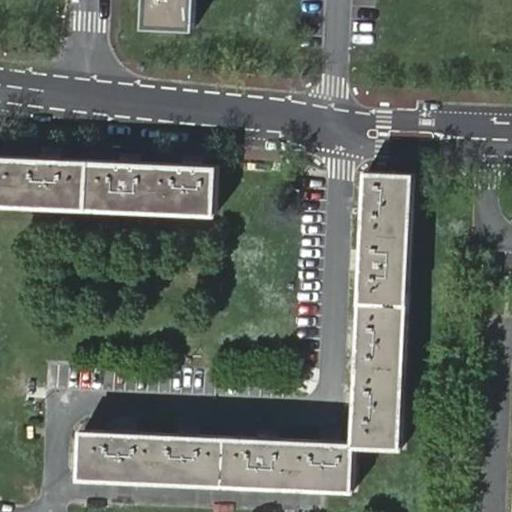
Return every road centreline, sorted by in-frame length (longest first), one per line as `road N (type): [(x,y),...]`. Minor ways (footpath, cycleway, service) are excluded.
road 1 (residential): [(58,511),(64,403),(330,416),(338,126)]
road 2 (residential): [(338,126),(91,95)]
road 3 (residential): [(493,511),(503,348),(511,337)]
road 4 (residential): [(511,137),(338,126)]
road 5 (residential): [(338,126),(340,0)]
